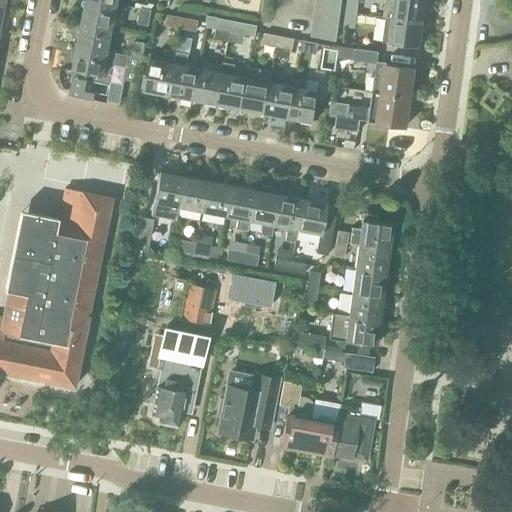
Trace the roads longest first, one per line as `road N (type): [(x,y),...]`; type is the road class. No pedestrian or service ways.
road 1 (residential): [(430,184),(43,109),(30,90),(46,0)]
road 2 (residential): [(388,511),(430,184)]
road 3 (residential): [(301,511),(0,447)]
road 4 (residential): [(441,161),(463,0)]
